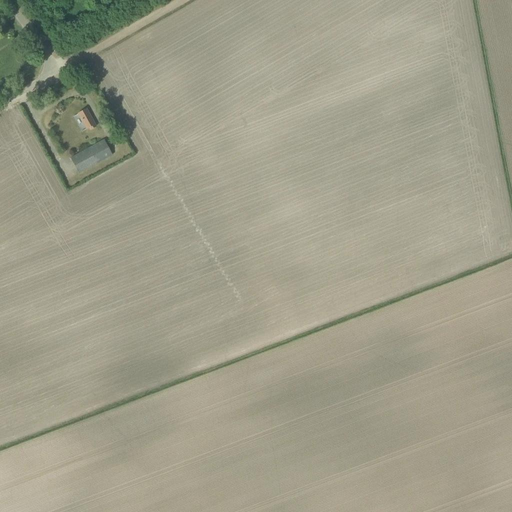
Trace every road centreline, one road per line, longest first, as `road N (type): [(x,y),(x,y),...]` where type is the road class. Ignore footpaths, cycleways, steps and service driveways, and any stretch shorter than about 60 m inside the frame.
road 1 (unclassified): [(0,104),(59,69),(7,0)]
road 2 (track): [(59,69),(181,0)]
